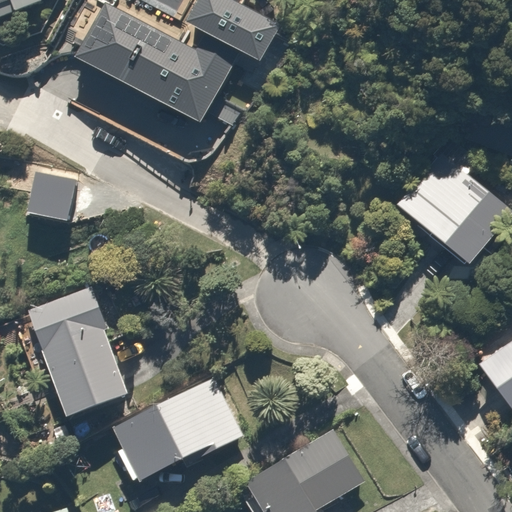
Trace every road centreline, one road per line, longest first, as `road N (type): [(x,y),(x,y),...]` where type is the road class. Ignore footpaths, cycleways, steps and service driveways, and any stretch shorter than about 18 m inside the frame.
road 1 (residential): [(308,302),(263,251),(30,122),(0,115)]
road 2 (residential): [(308,302),(357,338),(484,511)]
